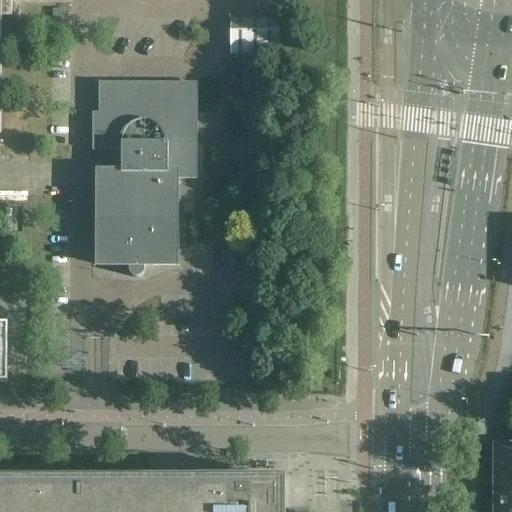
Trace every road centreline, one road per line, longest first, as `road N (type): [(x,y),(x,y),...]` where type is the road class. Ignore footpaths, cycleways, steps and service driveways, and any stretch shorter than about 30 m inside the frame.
road 1 (secondary): [(427,5),(395,442)]
road 2 (residential): [(395,442),(0,438)]
road 3 (secondary): [(437,442),(497,72)]
